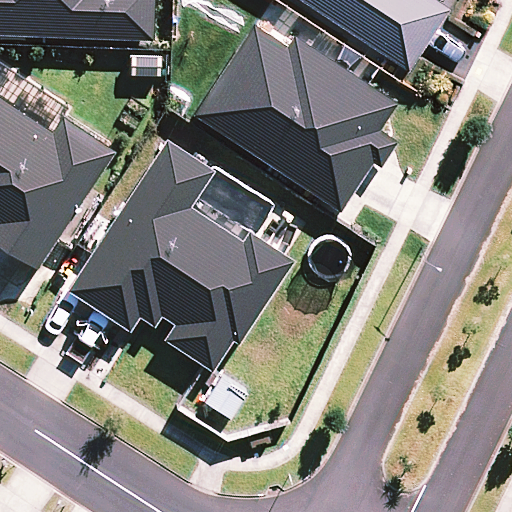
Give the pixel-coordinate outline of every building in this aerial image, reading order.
[(0,0),(0,36),(148,42),(149,0),(0,0)] [(295,0),(383,59),(403,72),(445,10),(430,0),(295,0)] [(282,47),(249,25),(188,114),(334,212),(369,162),(375,166),(391,142),(373,130),(390,104),(364,86),(289,36),(282,47)] [(127,76),(158,77),(159,58),(127,57),(127,76)] [(0,245),(32,266),(109,150),(60,117),(49,134),(0,100),(0,245)] [(207,170),(163,141),(64,290),(124,330),(134,315),(149,324),(156,314),(171,324),(161,340),(199,365),(207,370),(227,340),(233,344),(288,260),(245,232),(238,242),(183,207),(207,170)]
